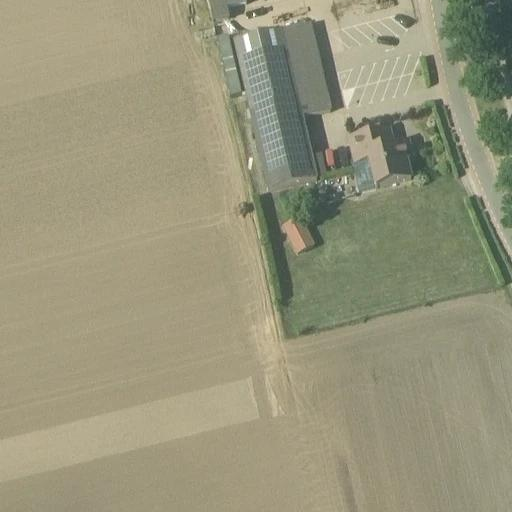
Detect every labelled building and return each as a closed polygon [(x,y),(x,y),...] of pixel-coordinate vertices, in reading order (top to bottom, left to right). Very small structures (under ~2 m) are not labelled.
[(272,0),(206,0),(213,24),(229,20),(227,11),(272,0)] [(282,33),(303,120),(331,113),(311,26),(282,33)] [(303,120),(282,33),(234,44),(269,194),(318,182),(303,120)] [(359,193),(376,189),(377,189),(412,181),(404,151),(411,149),(409,143),(394,147),(390,131),(349,141),(356,166),(352,167),(359,193)] [(310,237),(291,248),(296,258),(315,248),(310,237)]
